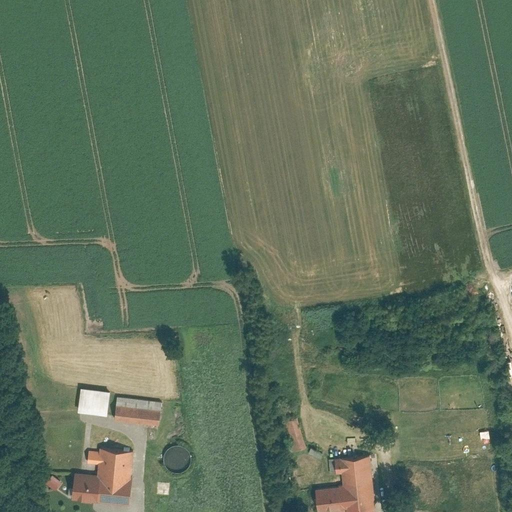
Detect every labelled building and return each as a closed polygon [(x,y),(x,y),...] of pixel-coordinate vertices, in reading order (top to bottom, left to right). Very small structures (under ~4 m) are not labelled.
[(110,390),(81,386),(78,410),(107,413),(110,390)] [(118,396),(115,418),(159,423),(162,401),(118,396)] [(294,450),(306,446),(297,416),(284,420),(294,450)] [(133,449),(100,446),(99,452),(90,451),(89,461),(99,462),(98,474),(75,472),(73,498),(130,504),(132,476),(131,476),(133,449)] [(322,451),(311,446),(309,451),(320,456),(322,451)] [(315,487),(318,509),(346,506),(346,511),(374,511),(371,487),(374,487),(370,454),(341,457),(342,460),(336,461),(337,471),(342,471),(344,484),(315,487)] [(61,481),(52,474),(46,482),(55,489),(61,481)] [(169,483),(158,482),(157,494),(169,495),(169,483)]
